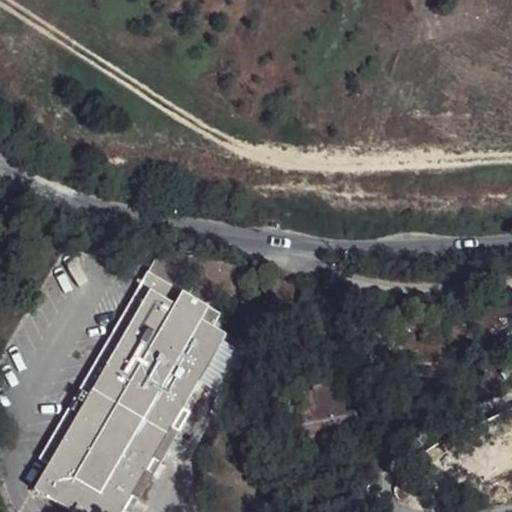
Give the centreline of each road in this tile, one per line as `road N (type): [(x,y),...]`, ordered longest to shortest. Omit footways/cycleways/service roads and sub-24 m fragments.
road 1 (track): [(7,0),(100,65),(259,153),(332,164),(511,158)]
road 2 (unclassified): [(0,165),(36,193),(302,253),(511,240)]
